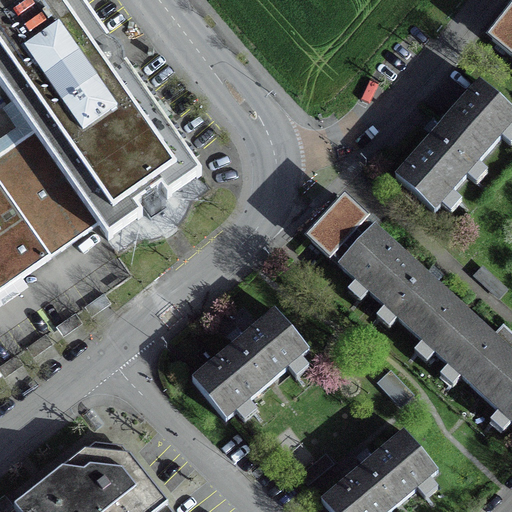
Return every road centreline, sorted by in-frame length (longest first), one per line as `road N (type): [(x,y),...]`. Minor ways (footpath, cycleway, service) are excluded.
road 1 (residential): [(476,0),(356,134),(273,160)]
road 2 (residential): [(273,160),(272,198),(252,233),(107,353)]
road 3 (residential): [(261,511),(107,353)]
road 4 (residential): [(273,160),(253,113),(161,0)]
road 5 (residential): [(107,353),(0,437)]
